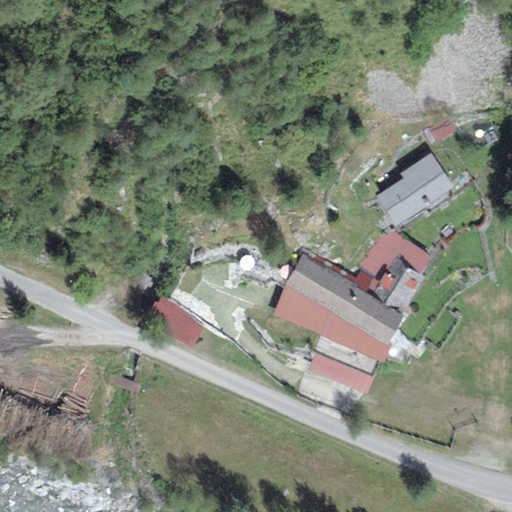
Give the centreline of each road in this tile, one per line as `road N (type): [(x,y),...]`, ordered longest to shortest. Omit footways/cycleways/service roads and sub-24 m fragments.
road 1 (unclassified): [(511,492),(398,455),(0,278)]
road 2 (track): [(0,341),(122,333)]
